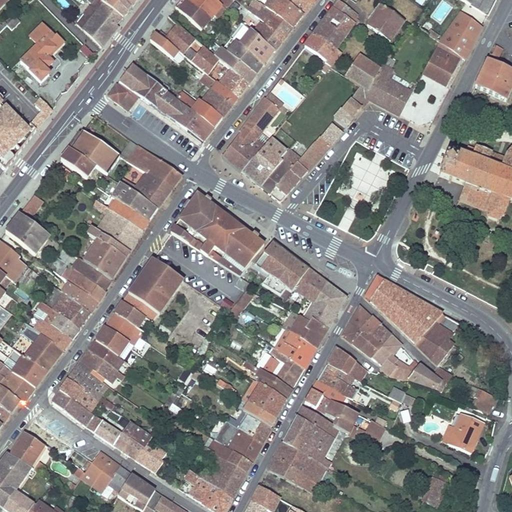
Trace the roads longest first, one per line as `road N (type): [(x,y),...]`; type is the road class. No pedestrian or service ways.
road 1 (residential): [(509,0),(372,262)]
road 2 (residential): [(372,262),(235,511)]
road 3 (residential): [(38,401),(192,172)]
road 4 (residential): [(192,172),(325,0)]
road 5 (secondary): [(372,262),(192,172)]
road 6 (residential): [(201,511),(38,401)]
road 7 (secondary): [(511,357),(480,318),(372,262)]
road 8 (primary): [(0,207),(86,96)]
road 9 (secondary): [(192,172),(86,96)]
road 10 (primary): [(86,96),(159,0)]
